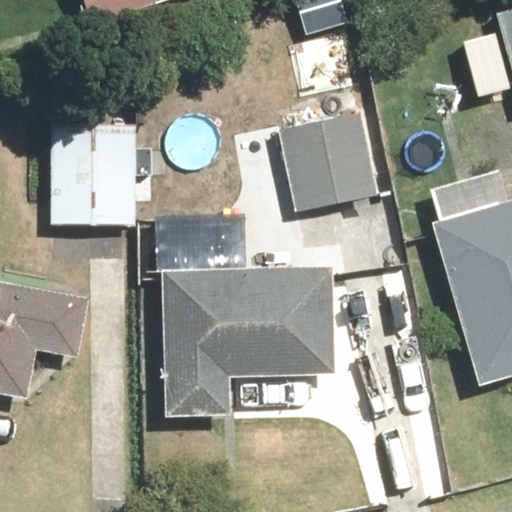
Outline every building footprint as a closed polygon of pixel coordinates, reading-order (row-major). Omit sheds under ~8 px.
[(180,0),(91,0),(98,23),(180,0)] [(511,9),(500,13),(511,62),(511,9)] [(368,119),(284,136),(299,216),(383,200),(368,119)] [(60,125),(56,228),(140,232),(144,129),(60,125)] [(511,204),(503,170),(434,189),(443,223),(472,327),(488,386),(511,379),(511,204)] [(241,422),(243,378),(339,382),(343,281),(171,275),(168,375),(167,385),(175,385),(174,420),(241,422)] [(0,396),(35,401),(41,357),(82,362),(90,294),(0,283),(0,396)]
